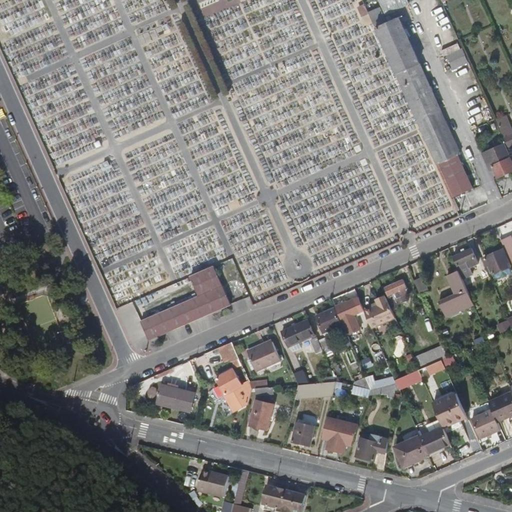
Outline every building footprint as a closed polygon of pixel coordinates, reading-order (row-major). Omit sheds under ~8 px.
[(405,0),(379,0),(385,12),(407,2),(405,0)] [(368,14),(364,4),(357,7),(362,18),(369,15),(368,14)] [(379,9),(368,14),(369,15),(373,24),(383,19),(379,9)] [(386,24),(383,19),(373,24),(375,29),(376,28),(417,118),(416,119),(436,164),(457,155),(459,154),(398,18),(386,24)] [(445,48),(453,69),(469,62),(461,42),(445,48)] [(511,141),(506,128),(499,131),(507,149),(511,146),(511,141)] [(511,163),(504,147),(483,156),(490,173),(494,171),(498,180),(511,173),(511,163)] [(436,164),(450,196),(471,186),(457,155),(436,164)] [(506,236),(499,239),(511,267),(511,251),(507,241),(506,236)] [(468,263),(470,268),(478,264),(472,250),(454,258),(457,264),(458,267),(460,266),(468,263)] [(502,251),(485,258),(492,275),(508,267),(502,251)] [(472,272),(470,268),(468,263),(460,266),(463,275),(472,272)] [(200,298),(142,323),(150,342),(232,307),(215,269),(192,279),(200,298)] [(473,307),(458,272),(446,278),(454,296),(438,303),(445,319),(473,307)] [(422,279),(414,283),(420,297),(428,293),(422,279)] [(402,281),(384,289),(388,297),(393,308),(406,302),(407,295),(408,294),(402,281)] [(363,310),(358,299),(353,301),(358,313),(363,310)] [(395,320),(386,300),(377,304),(378,306),(364,313),(372,331),(395,320)] [(358,313),(353,301),(346,304),(345,303),(336,307),(342,320),(358,313)] [(345,332),(341,325),(334,309),(315,318),(322,333),(335,327),(339,335),(345,332)] [(316,339),(315,335),(313,336),(306,321),(280,333),(286,345),(287,348),(289,347),(292,354),(300,350),(298,343),(311,337),(312,339),(309,340),(313,348),(319,345),(316,339)] [(286,345),(280,333),(275,335),(281,348),(286,345)] [(321,337),(316,339),(319,345),(320,349),(325,346),(321,337)] [(272,341),(246,352),(254,370),(279,359),(272,341)] [(232,344),(226,346),(217,350),(224,366),(233,362),(236,368),(242,366),(232,344)] [(319,345),(313,348),(316,354),(321,351),(320,349),(319,345)] [(444,350),(438,352),(415,363),(419,371),(442,361),(448,359),(444,350)] [(408,364),(414,362),(410,355),(405,357),(408,364)] [(448,359),(442,361),(446,369),(457,365),(453,357),(448,359)] [(178,367),(172,370),(173,373),(175,375),(180,373),(178,367)] [(173,373),(172,370),(157,376),(158,379),(173,373)] [(233,370),(217,378),(225,394),(229,392),(238,409),(246,405),(248,398),(250,398),(252,390),(249,383),(248,382),(241,386),(233,370)] [(422,378),(419,371),(395,382),(396,385),(398,388),(422,378)] [(350,395),(368,399),(368,398),(370,391),(365,380),(352,387),(350,395)] [(383,388),(385,388),(383,380),(377,382),(379,389),(383,388)] [(249,383),(252,390),(259,389),(264,389),(267,389),(267,381),(249,383)] [(298,386),(295,399),(332,397),(334,390),(335,384),(298,386)] [(381,397),(394,399),(395,396),(396,385),(385,388),(383,388),(381,396),(381,397)] [(156,389),(152,387),(149,390),(147,395),(148,399),(152,400),(155,397),(157,393),(156,389)] [(197,395),(164,387),(161,404),(193,411),(197,395)] [(381,396),(383,388),(379,389),(370,391),(368,398),(381,396)] [(497,423),(511,416),(511,394),(489,405),(493,413),(497,423)] [(444,428),(468,418),(458,396),(435,407),(444,428)] [(275,404),(256,401),(251,425),(269,429),(275,404)] [(480,440),(501,431),(497,423),(493,413),(472,421),(480,440)] [(336,423),(327,421),(323,441),(330,442),(332,443),(333,439),(336,423)] [(336,423),(333,439),(332,443),(330,442),(328,451),(342,454),(343,452),(345,452),(346,447),(347,448),(352,449),(355,440),(359,428),(336,423)] [(316,430),(297,426),(294,444),(312,448),(316,430)] [(428,456),(452,446),(447,434),(444,428),(420,439),(428,456)] [(377,452),(380,453),(382,444),(381,444),(382,437),(371,435),(370,441),(360,439),(356,457),(374,462),(377,452)] [(380,453),(387,454),(389,439),(382,437),(381,444),(382,444),(380,453)] [(404,468),(429,458),(428,456),(420,439),(419,437),(395,448),(404,468)] [(229,478),(202,471),(198,492),(224,498),(229,478)] [(250,473),(243,471),(239,488),(246,490),(250,473)] [(239,488),(234,505),(241,507),(246,490),(239,488)] [(304,511),(308,498),(267,488),(262,507),(284,511),(304,511)] [(203,509),(205,511),(232,511),(234,505),(226,502),(224,511),(220,509),(210,505),(210,506),(206,504),(203,509)]
